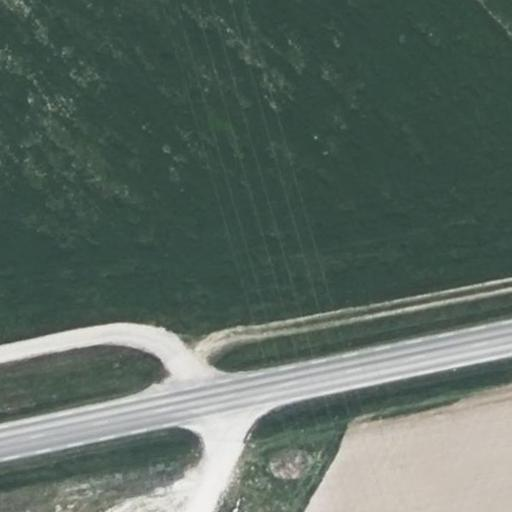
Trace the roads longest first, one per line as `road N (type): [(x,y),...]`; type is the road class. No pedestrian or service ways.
road 1 (track): [(183,360),(216,339),(511,280)]
road 2 (primary): [(219,400),(511,339)]
road 3 (unclassified): [(219,400),(171,345),(130,336),(0,355)]
road 4 (primary): [(0,445),(219,400)]
